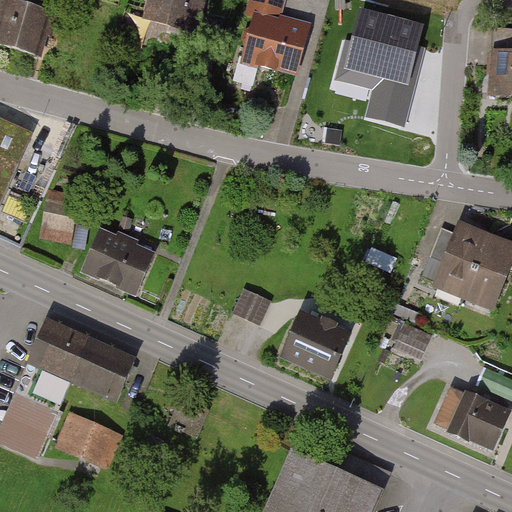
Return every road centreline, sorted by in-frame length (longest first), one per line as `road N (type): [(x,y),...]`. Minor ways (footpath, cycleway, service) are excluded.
road 1 (tertiary): [(0,270),(511,500)]
road 2 (residential): [(0,86),(229,150),(511,195)]
